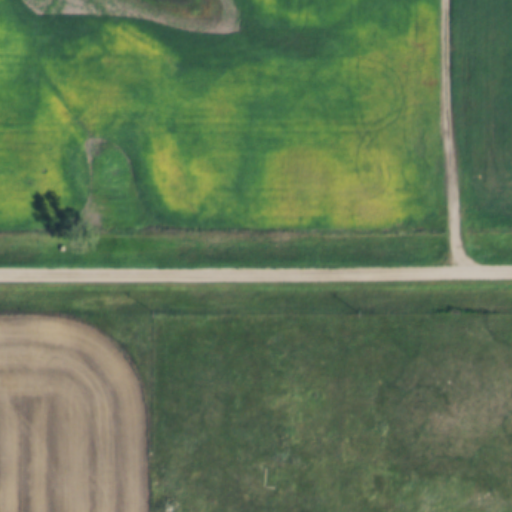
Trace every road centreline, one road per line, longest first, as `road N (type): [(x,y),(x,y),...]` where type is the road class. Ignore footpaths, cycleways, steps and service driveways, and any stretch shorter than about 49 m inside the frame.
road 1 (residential): [(511,265),(0,270)]
road 2 (track): [(452,267),(439,129),(439,0)]
